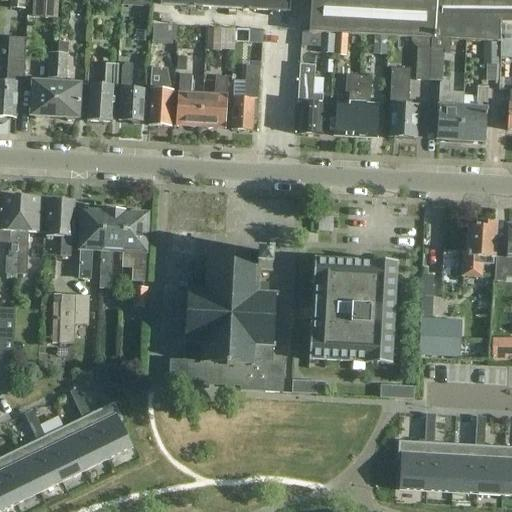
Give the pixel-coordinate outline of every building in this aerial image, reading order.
[(25,0),(9,0),(9,8),(25,9),(25,0)] [(33,0),(32,18),(57,19),(58,0),(33,0)] [(159,0),(159,6),(290,14),(290,0),(159,0)] [(511,0),(311,0),(310,33),(498,43),(498,24),(511,24),(511,0)] [(500,53),(511,53),(511,25),(500,25),(500,53)] [(178,48),(205,49),(206,27),(179,26),(178,48)] [(207,27),(206,48),(220,49),(220,28),(207,27)] [(320,55),(332,55),(333,35),(321,34),(320,55)] [(347,35),(333,35),(332,55),(346,56),(347,35)] [(24,83),(25,60),(26,38),(9,37),(6,82),(0,82),(0,118),(3,118),(5,116),(15,117),(16,103),(16,97),(19,97),(20,83),(24,83)] [(432,40),(417,40),(415,80),(430,81),(430,78),(432,48),(432,40)] [(65,80),(67,54),(67,43),(58,43),(58,53),(54,119),(65,119),(67,122),(72,122),(75,120),(79,120),(79,107),(80,84),(61,84),(61,79),(65,80)] [(483,43),(482,65),(497,65),(497,43),(483,43)] [(432,48),(430,78),(444,79),(445,49),(432,48)] [(31,82),(30,104),(29,117),(33,118),(35,120),(41,120),(43,118),(54,119),(58,53),(48,53),(46,79),(51,79),(51,83),(31,82)] [(145,89),(130,88),(131,66),(133,66),(134,55),(119,54),(118,66),(121,66),(120,88),(119,109),(118,122),(130,122),(133,126),(138,126),(141,123),(144,123),(145,110),(145,89)] [(233,97),(232,116),(231,131),(252,132),(253,117),(254,98),(257,98),(259,62),(246,61),(244,82),(244,97),(233,97)] [(87,85),(86,107),(86,122),(113,124),(114,86),(116,86),(117,65),(106,65),(105,85),(87,85)] [(324,105),(322,105),(322,95),(313,94),(314,65),(300,65),(298,104),(302,104),(300,135),(322,136),(324,105)] [(391,119),(391,125),(390,138),(402,139),(402,141),(413,142),(413,139),(416,140),(418,107),(408,107),(410,69),(394,69),(394,86),(392,106),(390,106),(390,119),(391,119)] [(151,75),(149,110),(148,125),(148,126),(171,127),(173,91),(162,90),(163,76),(151,75)] [(198,127),(200,127),(201,95),(189,94),(190,76),(178,76),(177,112),(176,126),(187,127),(192,129),(198,127)] [(355,139),(358,78),(345,77),(344,94),(349,94),(348,105),(335,104),(335,121),(334,138),(355,139)] [(201,95),(200,127),(201,127),(208,130),(213,129),(225,129),(227,78),(214,78),(213,95),(201,95)] [(377,140),(377,124),(378,106),(364,105),(365,95),(369,95),(370,78),(358,78),(355,139),(377,140)] [(436,127),(436,141),(447,141),(449,144),(460,144),(462,109),(463,93),(450,92),(450,84),(438,83),(436,127)] [(477,86),(476,93),(476,110),(462,109),(460,144),(472,145),(474,143),(485,143),(488,87),(477,86)] [(17,275),(20,198),(0,197),(0,242),(1,243),(8,243),(6,281),(16,281),(17,275)] [(20,198),(17,275),(26,275),(28,234),(40,235),(42,200),(20,198)] [(60,257),(65,257),(73,257),(74,225),(73,225),(74,202),(62,202),(60,201),(53,200),(50,201),(48,201),(46,238),(61,239),(60,257)] [(104,211),(103,211),(93,210),(89,213),(82,212),(79,279),(90,280),(92,250),(102,251),(104,211)] [(103,210),(103,211),(104,211),(102,251),(99,289),(111,290),(113,251),(123,252),(125,212),(126,212),(126,211),(103,210)] [(123,252),(122,268),(133,269),(132,282),(144,283),(147,216),(139,215),(137,212),(126,212),(125,212),(123,252)] [(493,259),(495,239),(496,224),(477,223),(477,227),(470,227),(469,228),(468,253),(464,253),(463,277),(481,278),(481,273),(481,259),(493,259)] [(511,227),(507,227),(506,240),(505,260),(495,259),(495,283),(504,284),(504,279),(511,279),(511,227)] [(183,362),(169,362),(168,389),(208,391),(208,386),(239,388),(239,392),(282,394),(284,363),(272,363),(276,296),(268,296),(268,285),(258,285),(259,269),(272,269),(273,259),(274,254),(257,253),(257,256),(208,253),(206,282),(196,281),(196,292),(187,291),(184,343),(183,362)] [(314,259),(313,286),(314,286),(311,335),(310,335),(308,362),(311,362),(311,361),(365,364),(365,365),(391,366),(392,364),(390,364),(392,340),(393,340),(395,290),(394,290),(396,266),(397,266),(397,264),(370,262),(370,264),(316,261),(317,259),(314,259)] [(433,277),(421,277),(421,297),(432,297),(433,277)] [(135,288),(134,308),(145,309),(146,289),(135,288)] [(75,337),(75,329),(74,329),(74,324),(76,324),(77,296),(54,295),(52,344),(73,345),(73,337),(75,337)] [(89,296),(77,296),(76,324),(88,325),(89,296)] [(432,299),(421,298),(420,318),(431,318),(432,299)] [(0,310),(0,362),(13,363),(14,311),(0,310)] [(464,323),(424,321),(422,357),(462,359),(464,323)] [(496,361),(511,361),(511,359),(511,342),(496,342),(496,361)] [(326,384),(316,383),(292,382),(291,394),(326,396),(326,384)] [(414,388),(390,387),(380,386),(380,399),(413,401),(414,388)] [(77,409),(85,405),(80,395),(72,399),(77,409)] [(114,404),(90,415),(86,417),(107,461),(131,450),(118,423),(122,421),(114,404)] [(82,419),(63,428),(85,472),(107,461),(86,417),(90,415),(85,405),(77,409),(82,419)] [(32,431),(40,427),(35,417),(27,421),(32,431)] [(425,421),(425,433),(434,433),(435,422),(425,421)] [(475,436),(484,436),(485,425),(476,424),(475,436)] [(37,441),(18,451),(39,495),(62,484),(41,440),(45,438),(40,427),(32,431),(37,441)] [(63,428),(45,438),(41,440),(62,484),(85,472),(63,428)] [(433,445),(434,433),(425,433),(424,444),(398,443),(397,462),(402,462),(400,492),(426,493),(429,444),(433,445)] [(454,446),(451,495),(476,496),(479,447),(484,447),(484,436),(475,436),(475,447),(454,446)] [(429,444),(426,493),(451,495),(454,446),(433,445),(429,444)] [(479,447),(476,496),(502,497),(504,449),(484,447),(479,447)] [(511,448),(504,449),(502,497),(511,497),(511,448)] [(0,471),(17,506),(39,495),(18,451),(0,459),(0,471)] [(0,511),(2,511),(17,506),(0,471),(0,511)]
